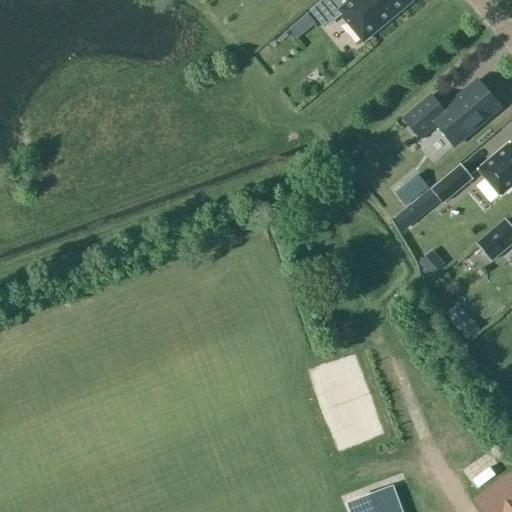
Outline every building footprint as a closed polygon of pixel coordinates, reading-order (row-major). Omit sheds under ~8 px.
[(324,26),(340,13),(363,40),(410,1),(409,0),(323,0),(311,10),(324,26)] [(403,119),(419,138),(435,124),(454,146),(499,108),(476,80),(442,109),(430,96),(403,119)] [(511,148),(508,143),(477,169),(500,196),(511,186),(511,148)] [(442,204),(472,178),(461,164),(430,190),(437,199),(442,204)] [(430,190),(394,220),(401,229),(437,199),(430,190)] [(491,263),(511,245),(511,227),(504,219),(475,244),(491,263)] [(437,257),(424,268),(430,275),(443,264),(437,257)] [(465,334),(479,323),(461,298),(447,309),(465,334)] [(352,358),(320,364),(330,413),(362,406),(352,358)] [(511,511),(511,476),(509,473),(474,500),(483,511),(511,511)] [(401,511),(393,487),(392,488),(364,498),(358,500),(362,511),(401,511)]
